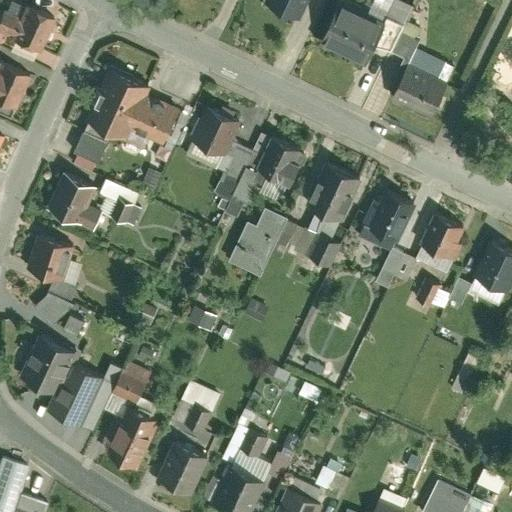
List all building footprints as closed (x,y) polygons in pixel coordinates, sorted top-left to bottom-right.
[(18,22),(16,25),(44,38),(59,6),(47,0),(28,0),(26,5),(14,0),(8,0),(2,15),(18,22)] [(377,0),(340,0),(327,27),(370,48),(381,28),(391,7),(377,0)] [(394,0),(394,2),(411,10),(415,0),(394,0)] [(391,7),(381,28),(397,36),(411,10),(394,2),(391,7)] [(430,15),(416,8),(412,16),(426,23),(430,15)] [(423,32),(415,49),(446,64),(454,47),(423,32)] [(415,49),(399,83),(438,102),(455,68),(446,64),(415,49)] [(11,50),(8,56),(0,52),(0,83),(16,92),(31,60),(11,50)] [(151,83),(109,65),(108,67),(87,117),(90,118),(113,128),(129,135),(132,128),(165,142),(181,104),(148,90),(151,83)] [(225,151),(232,138),(241,120),(208,103),(192,135),(198,138),(225,151)] [(90,118),(84,129),(107,139),(113,128),(90,118)] [(107,139),(84,129),(75,149),(80,151),(97,159),(99,160),(108,140),(107,139)] [(301,146),(272,133),(262,154),(257,165),(267,169),(265,173),(277,179),(279,175),(292,181),(301,164),(294,161),(301,146)] [(218,167),(225,151),(198,138),(190,153),(218,167)] [(228,172),(240,178),(248,164),(246,164),(248,160),(254,149),(232,138),(225,151),(232,155),(224,170),(228,172)] [(257,165),(262,154),(254,149),(248,160),(257,165)] [(97,159),(80,151),(76,160),(92,168),(97,159)] [(363,177),(326,160),(308,201),(318,206),(341,218),(343,218),(363,177)] [(260,171),(248,164),(240,178),(232,194),(245,201),(252,200),(259,187),(256,180),(260,171)] [(162,172),(149,166),(142,183),(154,189),(162,172)] [(98,184),(65,168),(48,205),(95,228),(104,209),(89,202),(98,184)] [(222,195),(230,198),(232,194),(240,178),(228,172),(224,179),(222,178),(215,191),(222,195)] [(118,198),(119,195),(136,202),(141,190),(107,177),(101,190),(118,198)] [(415,201),(386,188),(380,199),(375,197),(365,220),(398,239),(415,201)] [(230,198),(231,199),(227,209),(239,215),(245,201),(232,194),(230,198)] [(136,202),(119,195),(118,198),(110,213),(134,223),(142,206),(136,202)] [(227,209),(231,199),(230,198),(222,195),(218,205),(227,209)] [(287,217),(288,215),(266,205),(257,223),(248,218),(230,258),(262,273),(272,251),(287,217)] [(341,218),(318,206),(309,226),(333,236),(341,218)] [(464,225),(436,212),(422,241),(450,255),(454,257),(457,258),(464,243),(457,240),(464,225)] [(290,241),(298,223),(287,217),(272,251),(283,257),(290,241)] [(393,246),(398,239),(365,220),(359,234),(391,249),(393,246)] [(333,236),(309,226),(298,223),(290,241),(296,245),(295,247),(321,259),(333,236)] [(77,244),(38,233),(28,266),(55,275),(65,278),(72,258),(74,251),(77,244)] [(342,242),(333,236),(321,259),(331,264),(342,242)] [(511,277),(511,248),(492,238),(475,272),(477,272),(507,287),(511,277)] [(454,257),(450,255),(422,241),(416,256),(419,258),(448,271),(452,262),(454,257)] [(406,251),(393,246),(391,249),(376,278),(388,286),(395,274),(406,251)] [(419,258),(416,256),(406,251),(395,274),(407,281),(419,258)] [(83,262),(72,258),(65,278),(76,283),(83,262)] [(507,287),(477,272),(473,281),(469,290),(499,303),(507,287)] [(65,278),(55,275),(49,288),(73,299),(79,283),(76,283),(65,278)] [(469,290),(473,281),(460,275),(452,293),(449,298),(462,304),(469,290)] [(440,284),(425,276),(415,297),(431,303),(432,300),(439,286),(440,284)] [(452,293),(439,286),(432,300),(444,307),(449,298),(452,293)] [(161,297),(144,289),(137,305),(154,313),(161,297)] [(50,290),(36,304),(54,325),(78,302),(50,290)] [(271,304),(252,295),(244,311),(263,321),(271,304)] [(217,314),(195,303),(188,318),(209,330),(217,314)] [(84,319),(70,312),(63,327),(78,334),(84,319)] [(234,328),(224,323),(218,333),(229,338),(234,328)] [(81,351),(40,331),(21,372),(56,390),(66,375),(75,362),(81,351)] [(155,349),(142,343),(136,355),(149,362),(155,349)] [(467,382),(478,357),(465,351),(453,376),(467,382)] [(327,366),(311,357),(305,368),(321,377),(327,366)] [(111,392),(135,402),(140,393),(150,368),(126,358),(123,365),(117,379),(111,392)] [(112,360),(106,374),(117,379),(123,365),(112,360)] [(106,374),(75,362),(66,375),(56,390),(49,406),(82,424),(106,374)] [(286,379),(290,371),(271,362),(267,370),(286,379)] [(467,382),(453,376),(448,386),(462,393),(467,382)] [(194,402),(213,410),(222,391),(192,377),(183,397),(194,402)] [(323,387),(305,379),(301,391),(318,398),(323,387)] [(135,402),(134,405),(152,413),(158,400),(140,393),(135,402)] [(134,405),(121,399),(105,435),(112,438),(106,451),(138,465),(160,416),(152,413),(134,405)] [(213,410),(194,402),(186,420),(204,430),(213,410)] [(241,446),(250,427),(239,422),(224,455),(235,460),(241,446)] [(269,436),(250,427),(241,446),(260,455),(269,436)] [(300,435),(289,430),(282,445),(293,450),(300,435)] [(212,454),(176,437),(159,474),(195,490),(212,454)] [(260,455),(241,446),(235,460),(233,465),(264,479),(268,470),(273,461),(260,455)] [(292,455),(279,448),(273,461),(268,470),(282,477),(292,455)] [(326,454),(322,464),(336,470),(341,461),(326,454)] [(28,465),(2,456),(0,463),(0,511),(12,511),(18,493),(28,465)] [(322,464),(319,462),(311,480),(339,493),(347,475),(336,470),(322,464)] [(233,465),(231,465),(213,501),(236,511),(251,511),(266,480),(264,479),(233,465)] [(511,478),(485,466),(478,481),(504,493),(511,478)] [(462,511),(470,493),(471,491),(438,476),(421,511),(462,511)] [(511,478),(504,493),(502,496),(511,500),(511,478)] [(319,511),(324,502),(287,486),(274,511),(319,511)] [(384,487),(381,495),(403,506),(407,497),(384,487)] [(43,511),(47,503),(18,493),(12,511),(43,511)] [(487,511),(491,502),(470,493),(462,511),(487,511)] [(403,506),(381,495),(373,511),(403,511),(406,507),(403,506)]
